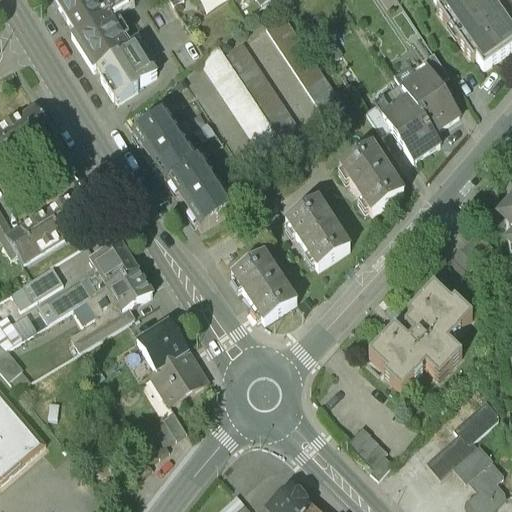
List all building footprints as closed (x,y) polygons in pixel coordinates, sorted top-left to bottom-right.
[(51,0),(75,38),(76,40),(107,20),(107,21),(108,20),(108,21),(128,10),(121,0),(51,0)] [(183,5),(180,0),(166,0),(173,11),(183,5)] [(435,0),(433,2),(439,12),(436,15),(472,67),(476,64),(483,74),(511,53),(511,51),(510,49),(511,47),(511,35),(494,10),(486,0),(435,0)] [(506,1),(505,0),(486,0),(494,10),(506,1)] [(108,21),(108,20),(107,21),(107,20),(76,40),(75,38),(71,41),(93,76),(96,74),(102,84),(100,85),(112,105),(114,104),(117,108),(137,95),(136,93),(156,80),(153,74),(148,66),(147,66),(137,48),(128,54),(108,21)] [(284,21),(265,33),(277,51),(295,39),(284,21)] [(315,69),(295,39),(277,51),(297,81),(315,69)] [(302,138),(242,48),(224,60),(284,150),(302,138)] [(284,150),(224,60),(217,51),(201,64),(273,172),(291,160),(284,150)] [(449,83),(433,59),(422,66),(428,75),(429,75),(439,90),(449,83)] [(315,69),(297,81),(317,111),(335,99),(315,69)] [(439,90),(429,75),(428,75),(401,93),(408,103),(433,139),(459,121),(439,90)] [(335,99),(317,111),(324,122),(343,110),(335,99)] [(433,139),(408,103),(382,120),(381,120),(391,135),(412,167),(440,149),(433,139)] [(35,111),(0,132),(0,169),(51,138),(35,111)] [(382,120),(376,111),(365,118),(381,142),(391,135),(381,120),(382,120)] [(196,167),(164,119),(132,140),(165,189),(170,186),(202,235),(233,215),(200,164),(196,167)] [(371,152),(340,172),(372,220),(403,200),(371,152)] [(11,239),(5,243),(17,261),(22,269),(101,219),(85,193),(39,222),(11,239)] [(318,206),(287,226),(319,275),(350,255),(318,206)] [(11,239),(0,221),(0,247),(11,265),(17,261),(5,243),(11,239)] [(476,236),(442,270),(458,285),(492,251),(476,236)] [(119,248),(106,256),(103,251),(92,258),(95,263),(90,266),(98,280),(95,282),(103,295),(136,276),(119,248)] [(264,261),(232,281),(264,330),(296,310),(264,261)] [(19,315),(62,287),(51,270),(8,298),(19,315)] [(98,298),(87,304),(98,321),(116,310),(121,319),(128,315),(152,300),(136,276),(103,295),(98,298)] [(89,283),(37,314),(46,329),(87,304),(98,298),(89,283)] [(433,292),(407,319),(411,323),(398,337),(394,334),(368,361),(386,378),(383,381),(401,398),(425,372),(439,385),(462,361),(448,348),(472,323),(454,306),(451,309),(433,292)] [(116,310),(98,321),(93,330),(69,345),(77,358),(134,324),(128,315),(121,319),(116,310)] [(1,336),(0,334),(0,356),(21,344),(12,328),(1,336)] [(187,357),(169,328),(137,348),(154,378),(187,357)] [(154,378),(150,380),(169,411),(206,388),(206,387),(187,357),(154,378)] [(0,489),(45,450),(0,398),(0,489)] [(457,439),(427,466),(441,483),(452,473),(466,488),(481,474),(491,465),(473,446),(496,426),(497,419),(484,405),(453,434),(457,439)] [(156,437),(137,449),(149,469),(168,456),(165,452),(186,438),(172,417),(152,431),(156,437)] [(361,431),(346,447),(355,455),(369,439),(370,439),(361,431)] [(355,455),(355,456),(363,464),(378,448),(369,439),(355,455)] [(363,464),(363,465),(372,473),(384,460),(387,456),(378,448),(363,464)] [(139,455),(120,467),(132,487),(152,475),(139,455)] [(372,473),(369,476),(378,484),(393,468),(384,460),(372,473)] [(495,511),(505,501),(481,474),(468,486),(479,499),(470,504),(471,506),(468,508),(466,510),(466,511),(495,511)] [(292,489),(281,499),(278,496),(270,503),(273,506),(265,511),(308,511),(310,510),(292,489)] [(236,500),(221,511),(239,511),(244,508),(236,500)]
